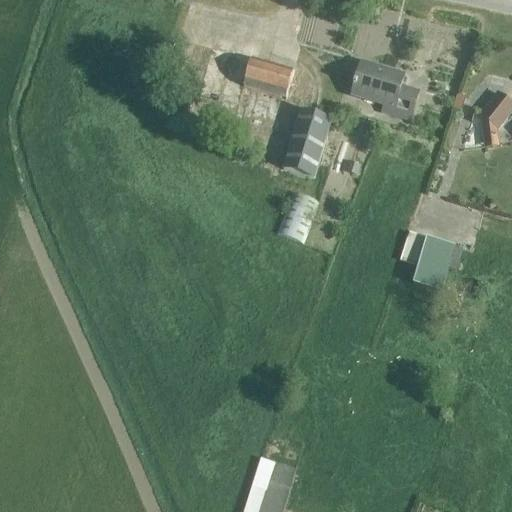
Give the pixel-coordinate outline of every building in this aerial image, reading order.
[(251,61),(242,89),(285,101),(293,73),(251,61)] [(355,84),(353,83),(352,87),(354,88),(351,96),(384,106),(381,113),(409,122),(417,95),(399,90),(403,78),(360,65),(355,84)] [(511,111),(511,107),(496,95),(479,117),(497,131),(511,111)] [(300,114),(284,173),(307,180),(324,121),(300,114)] [(345,161),(341,172),(356,176),(360,166),(345,161)] [(274,237),(301,247),(317,205),(290,195),(274,237)] [(453,248),(409,234),(400,262),(417,268),(412,286),(439,295),(447,270),(453,248)] [(453,248),(447,270),(455,272),(462,251),(453,248)] [(243,511),(283,511),(296,472),(260,461),(243,511)]
